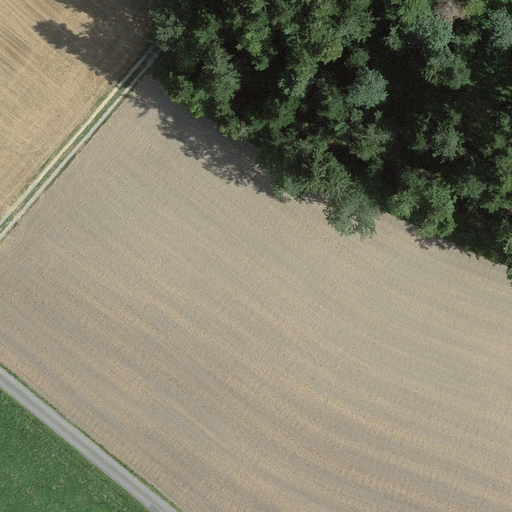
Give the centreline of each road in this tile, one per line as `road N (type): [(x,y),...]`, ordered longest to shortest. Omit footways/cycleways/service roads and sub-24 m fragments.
road 1 (track): [(0,232),(196,0)]
road 2 (unclassified): [(0,378),(163,511)]
